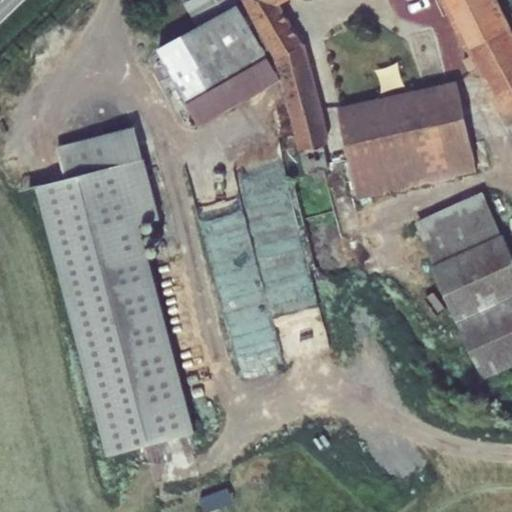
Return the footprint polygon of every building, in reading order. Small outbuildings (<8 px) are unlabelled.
[(224,0),(151,30),(186,105),(275,74),(271,54),(240,0),(224,0)] [(240,0),(271,54),(275,74),(296,167),(327,161),(321,137),(301,42),(275,0),(240,0)] [(511,23),(499,0),(445,0),(506,117),(511,114),(511,23)] [(349,162),(474,133),(482,131),(475,103),(342,133),(349,162)] [(328,166),(349,162),(342,133),(321,137),(327,161),(328,166)] [(474,133),(349,162),(356,193),(481,163),(474,133)] [(142,161),(43,183),(98,436),(196,415),(142,161)] [(511,312),(511,288),(490,237),(432,262),(462,334),(511,312)] [(288,360),(337,345),(317,281),(314,282),(306,258),(297,261),(297,264),(283,268),(285,276),(255,286),(252,276),(238,280),(233,262),(227,244),(212,249),(219,271),(217,272),(238,339),(277,326),(288,360)]
